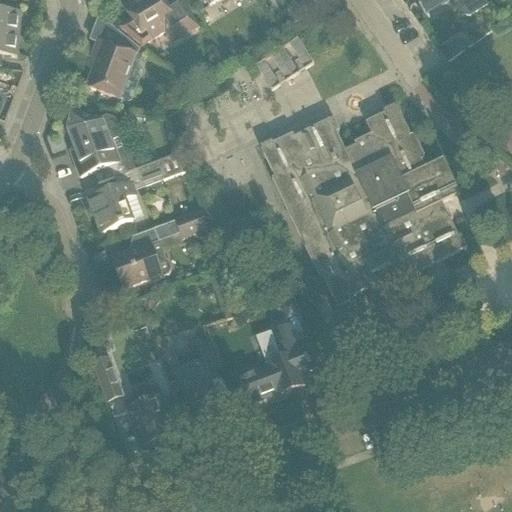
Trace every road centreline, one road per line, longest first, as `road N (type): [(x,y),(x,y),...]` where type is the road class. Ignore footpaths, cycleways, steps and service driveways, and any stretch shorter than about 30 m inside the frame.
road 1 (residential): [(132,511),(511,366)]
road 2 (residential): [(10,175),(67,0)]
road 3 (residential): [(76,320),(80,287),(53,210),(10,175)]
